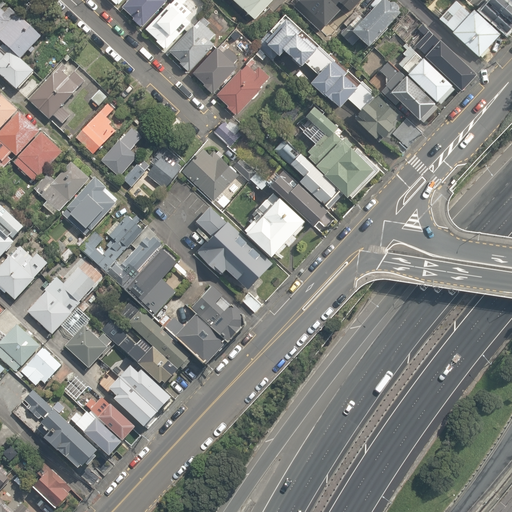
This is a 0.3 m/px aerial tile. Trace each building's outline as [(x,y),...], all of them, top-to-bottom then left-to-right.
[(0,0),(0,39),(4,43),(21,59),(29,50),(32,53),(35,49),(32,47),(42,37),(10,8),(5,12),(2,9),(6,4),(1,0),(0,0)] [(168,0),(131,0),(124,8),(143,26),(168,0)] [(182,0),(174,0),(147,29),(168,49),(199,16),(182,0)] [(275,0),(219,0),(259,37),(285,9),(275,0)] [(378,0),(306,0),(299,8),(328,33),(351,6),(358,12),(362,8),(368,13),(378,0)] [(411,8),(402,0),(384,0),(357,32),(376,49),(411,8)] [(463,3),(459,0),(449,0),(453,3),(447,10),(454,17),(445,27),(455,36),(454,37),(484,64),(505,39),(474,12),(472,15),(461,5),(463,3)] [(511,0),(506,0),(504,3),(501,0),(493,0),(481,14),(501,33),(504,29),(511,36),(511,0)] [(369,81),(296,12),(272,37),(289,54),(291,51),(307,66),(310,63),(322,75),(317,79),(346,107),(351,102),(363,114),(376,100),(373,97),(376,93),(366,84),(369,81)] [(194,26),(170,52),(182,63),(181,64),(189,72),(190,71),(191,71),(215,45),(210,41),(216,34),(207,27),(211,23),(204,17),(195,26),(194,26)] [(401,64),(395,59),(385,71),(390,76),(384,83),(429,124),(465,84),(468,86),(482,71),(434,27),(401,64)] [(0,74),(17,90),(34,71),(21,59),(4,43),(0,47),(0,74)] [(214,92),(215,93),(239,67),(235,64),(239,60),(238,57),(236,54),(233,51),(230,50),(227,49),(223,45),(220,49),(218,48),(194,74),(206,85),(204,86),(212,93),(214,92)] [(237,114),(238,115),(253,100),(255,100),(259,95),(259,92),(262,89),(261,88),(271,77),(260,67),(259,68),(255,65),(257,63),(256,62),(256,61),(255,60),(254,61),(252,60),(242,71),(242,70),(217,96),(229,107),(228,108),(236,115),(237,114)] [(62,65),(29,101),(49,121),(53,116),(63,125),(70,116),(61,108),(85,82),(74,72),(69,78),(63,72),(66,69),(62,65)] [(99,107),(107,98),(99,91),(91,100),(99,107)] [(427,129),(386,91),(362,117),(384,137),(388,133),(392,138),(390,141),(403,154),(427,129)] [(0,129),(18,110),(0,94),(0,129)] [(108,105),(75,138),(93,156),(116,132),(109,126),(111,123),(106,118),(113,110),(108,105)] [(326,176),(345,194),(349,199),(350,198),(352,201),(381,171),(359,149),(356,151),(353,148),(352,149),(351,148),(354,146),(346,138),(343,140),(339,136),(343,132),(324,115),(326,113),(318,106),(307,117),(313,123),(304,133),(316,145),(309,152),(312,155),(310,158),(318,166),(318,167),(327,175),(326,176)] [(40,131),(19,112),(0,132),(0,159),(3,162),(8,156),(12,153),(17,156),(40,131)] [(225,122),(215,133),(231,148),(241,136),(237,133),(241,128),(239,127),(231,122),(228,125),(225,122)] [(119,141),(101,162),(119,178),(137,158),(130,152),(142,138),(140,137),(140,134),(136,131),(134,131),(132,130),(120,141),(119,141)] [(42,132),(18,157),(19,158),(14,163),(34,181),(38,176),(39,177),(63,152),(42,132)] [(305,178),(301,183),(330,210),(345,194),(326,176),(286,139),(275,150),(292,166),(293,166),(305,178)] [(165,190),(182,168),(179,165),(182,161),(164,147),(151,163),(155,166),(147,176),(153,180),(151,183),(156,187),(158,185),(165,190)] [(211,155),(205,150),(183,172),(215,202),(240,176),(237,173),(237,171),(232,167),(230,167),(221,158),(224,155),(220,151),(217,154),(214,151),(211,155)] [(3,162),(0,159),(0,172),(12,160),(8,156),(3,162)] [(241,160),(234,167),(242,174),(249,167),(241,160)] [(71,163),(55,180),(48,174),(34,189),(42,196),(41,196),(47,201),(43,206),(55,216),(59,211),(60,212),(69,202),(90,179),(71,163)] [(123,180),(131,188),(145,173),(137,165),(123,180)] [(272,187),(315,228),(330,212),(285,170),(280,176),(277,172),(268,182),(269,183),(272,186),(272,187)] [(257,173),(251,180),(258,186),(256,187),(259,190),(261,188),(263,190),(269,183),(268,182),(257,173)] [(116,204),(116,203),(118,200),(106,189),(107,188),(95,178),(67,209),(68,209),(63,215),(86,236),(91,230),(92,231),(116,204)] [(255,219),(256,220),(246,231),(249,234),(248,235),(273,259),(277,255),(279,257),(288,246),(290,247),(298,239),(296,238),(306,227),(304,226),(307,222),(281,199),(274,193),(257,211),(259,214),(255,219)] [(0,258),(15,242),(12,239),(24,227),(0,204),(0,258)] [(222,276),(227,270),(249,290),(274,264),(229,222),(228,223),(212,207),(197,222),(213,237),(199,250),(199,251),(200,252),(199,253),(222,276)] [(128,249),(144,231),(137,225),(141,220),(136,216),(132,220),(127,216),(120,224),(118,221),(107,233),(113,239),(107,246),(109,248),(103,255),(96,248),(104,239),(96,231),(80,248),(106,272),(116,261),(127,248),(128,249)] [(116,261),(106,272),(124,289),(161,250),(159,249),(163,245),(161,244),(162,242),(157,237),(155,239),(154,237),(151,241),(147,237),(121,265),(116,261)] [(6,292),(15,300),(49,263),(37,252),(33,256),(20,244),(0,266),(0,288),(5,293),(6,292)] [(161,250),(124,289),(153,317),(176,293),(163,280),(181,258),(166,245),(161,250)] [(61,257),(65,262),(74,253),(69,249),(61,257)] [(46,292),(28,312),(53,335),(61,326),(72,313),(81,303),(79,302),(103,275),(86,260),(64,284),(57,277),(45,290),(46,292)] [(212,286),(191,308),(197,314),(227,343),(229,344),(245,326),(243,316),(212,286)] [(263,305),(250,292),(243,300),(256,313),(263,305)] [(154,346),(178,370),(181,367),(183,370),(191,361),(189,358),(193,354),(165,328),(163,327),(161,329),(141,309),(139,312),(130,303),(120,314),(129,322),(128,323),(154,346)] [(61,326),(74,337),(85,326),(90,319),(78,308),(72,313),(61,326)] [(227,343),(197,314),(185,327),(175,318),(172,320),(165,328),(193,354),(204,364),(205,363),(206,365),(227,343)] [(165,328),(172,320),(166,315),(160,321),(155,317),(154,318),(163,327),(165,328)] [(163,381),(165,384),(168,381),(170,383),(178,375),(176,373),(178,370),(154,346),(152,349),(141,340),(137,344),(135,343),(111,320),(101,330),(160,384),(163,381)] [(26,332),(17,325),(0,342),(0,356),(16,372),(21,366),(22,366),(41,346),(32,338),(33,337),(27,331),(26,332)] [(85,326),(74,337),(65,346),(89,369),(113,343),(104,334),(99,339),(85,326)] [(45,384),(62,365),(50,355),(51,354),(45,349),(44,350),(43,348),(29,363),(28,362),(26,364),(27,365),(21,372),(36,386),(41,380),(45,384)] [(120,377),(158,412),(172,397),(142,370),(139,373),(131,366),(120,377)] [(117,396),(114,399),(144,427),(158,412),(120,377),(109,389),(117,396)] [(98,451),(34,390),(24,400),(29,405),(27,408),(39,419),(41,416),(45,419),(41,424),(37,429),(46,436),(44,438),(58,451),(59,451),(78,469),(81,466),(83,467),(86,463),(88,466),(97,456),(95,454),(98,451)] [(123,441),(136,427),(111,404),(110,405),(102,397),(97,403),(92,399),(86,405),(91,410),(92,411),(89,413),(96,419),(97,418),(105,426),(106,425),(123,441)] [(59,402),(53,408),(60,414),(65,408),(59,402)] [(105,426),(97,418),(96,419),(96,420),(87,411),(83,416),(77,412),(71,419),(84,432),(110,456),(122,442),(105,426)] [(37,472),(42,478),(33,487),(56,509),(58,507),(59,508),(68,498),(67,497),(70,494),(68,493),(72,489),(45,464),(37,472)] [(0,511),(31,511),(23,504),(14,511),(6,504),(4,506),(0,502),(0,491),(11,480),(6,476),(8,473),(2,468),(0,470),(0,511)]
